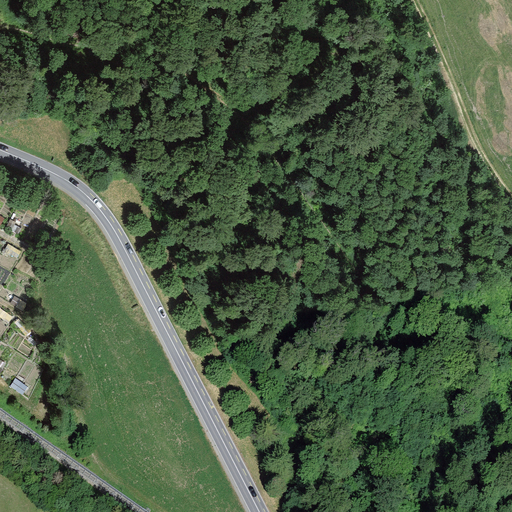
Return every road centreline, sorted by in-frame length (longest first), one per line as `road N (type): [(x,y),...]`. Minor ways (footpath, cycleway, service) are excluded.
road 1 (primary): [(0,149),(73,185),(114,229),(259,511)]
road 2 (track): [(402,0),(451,125),(511,214)]
